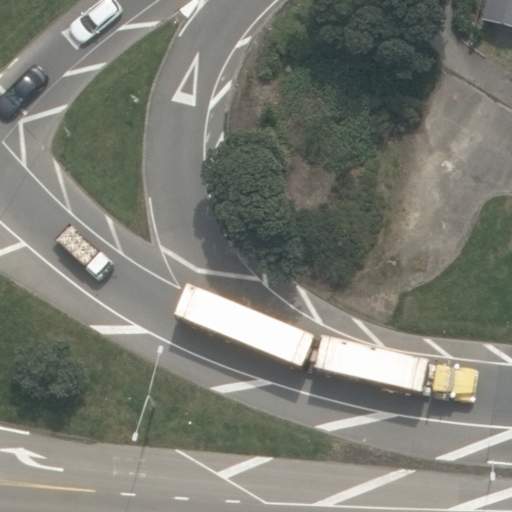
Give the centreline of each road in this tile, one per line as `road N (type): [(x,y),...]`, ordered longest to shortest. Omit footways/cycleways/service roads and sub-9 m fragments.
road 1 (primary): [(244,0),(220,25),(191,79),(180,129),(190,261),(216,332)]
road 2 (primary): [(216,332),(328,377),(511,401)]
road 3 (primary): [(0,210),(216,332)]
road 4 (primary): [(242,511),(0,460)]
road 5 (secondary): [(134,0),(0,103)]
